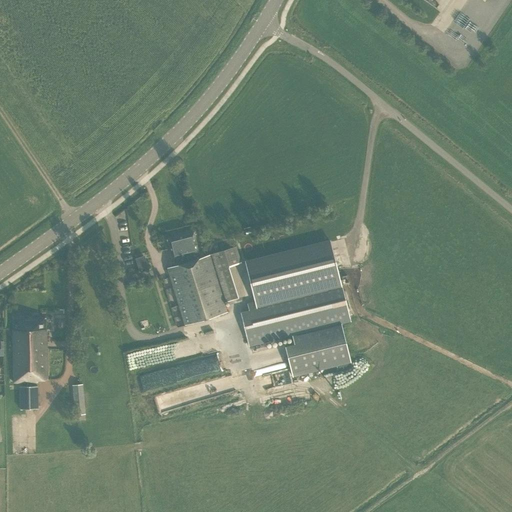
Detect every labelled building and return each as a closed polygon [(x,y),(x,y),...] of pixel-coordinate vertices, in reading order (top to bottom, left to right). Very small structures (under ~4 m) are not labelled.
[(462,39),(471,45),(474,41),(474,40),(481,29),(477,26),(480,16),(480,17),(479,16),(479,15),(485,6),(476,0),(470,0),(467,5),(465,9),(456,22),(455,25),(452,30),(451,32),(459,37),(470,21),(468,26),(465,30),(462,39)] [(194,233),(167,240),(172,260),(178,258),(180,264),(166,268),(184,325),(227,312),(224,302),(238,298),(228,267),(241,262),(236,246),(210,254),(224,297),(223,297),(210,254),(193,259),(192,255),(199,253),(194,233)] [(350,322),(331,243),(246,264),(255,302),(254,302),(247,304),(250,313),(242,316),(249,347),(292,336),(294,347),(285,349),(293,378),(350,364),(341,324),(350,322)] [(46,318),(15,319),(15,325),(13,325),(15,383),(27,383),(28,387),(23,387),(20,393),(20,408),(38,407),(38,386),(30,387),(30,383),(38,382),(38,380),(47,380),(46,318)] [(381,329),(363,330),(364,339),(351,339),(351,341),(353,340),(354,351),(382,349),(381,329)] [(170,358),(192,352),(190,344),(168,349),(170,358)] [(52,365),(64,365),(64,348),(51,349),(52,365)] [(128,353),(130,366),(163,361),(162,353),(151,355),(150,349),(128,353)] [(222,356),(160,367),(161,375),(167,374),(168,379),(193,374),(193,375),(224,369),(222,356)] [(167,405),(207,397),(204,383),(165,391),(167,405)] [(83,384),(72,386),(75,416),(86,415),(83,384)] [(159,412),(168,408),(163,391),(153,395),(159,412)]
